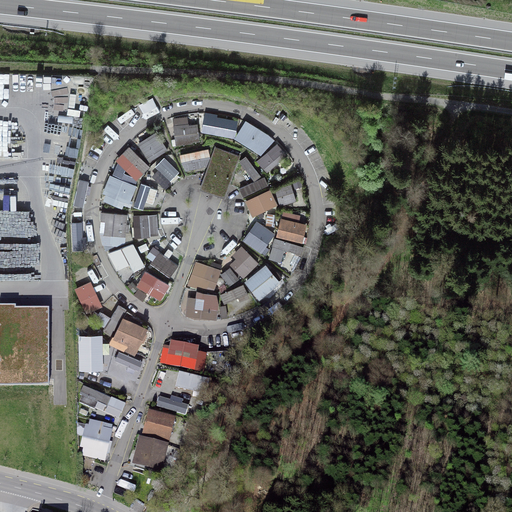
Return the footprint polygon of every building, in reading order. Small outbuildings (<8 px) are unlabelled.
[(206,114),(204,129),(234,134),(237,120),(206,114)] [(72,188),(86,125),(65,120),(63,130),(48,127),(40,164),(52,166),(49,178),(47,178),(44,189),(63,193),(65,186),(72,188)] [(246,121),(237,136),(261,151),(273,138),(268,134),(246,121)] [(198,122),(174,125),(176,142),(200,139),(198,122)] [(141,146),(149,159),(167,148),(159,135),(158,135),(155,131),(145,138),(139,141),(141,146)] [(277,143),(258,159),(267,169),(286,154),(277,143)] [(148,165),(129,146),(122,152),(127,156),(121,162),(136,177),(148,165)] [(198,148),(180,152),(182,161),(183,161),(185,169),(199,166),(198,157),(200,157),(198,148)] [(237,157),(216,150),(203,186),(224,193),(228,183),(237,157)] [(170,154),(156,163),(160,170),(174,161),(170,154)] [(260,175),(241,185),(244,192),(263,181),(260,175)] [(134,185),(111,176),(105,190),(123,198),(121,203),(126,205),(129,206),(131,201),(128,200),(131,193),(133,192),(134,189),(133,187),(134,185)] [(299,179),(292,181),(294,188),(301,186),(299,179)] [(280,203),(296,198),(292,183),(275,188),(280,203)] [(155,189),(140,185),(135,205),(143,207),(143,205),(151,207),(155,189)] [(270,189),(247,200),(254,214),(277,203),(270,189)] [(128,224),(125,223),(126,213),(103,211),(102,219),(106,220),(104,232),(124,234),(124,233),(127,234),(128,224)] [(135,236),(149,235),(149,225),(156,225),(155,214),(133,215),(135,236)] [(305,224),(283,218),(279,232),(301,238),(305,224)] [(273,233),(256,221),(244,237),(261,249),(273,233)] [(298,243),(275,236),(272,244),(296,252),(298,243)] [(131,243),(119,249),(130,271),(142,265),(131,243)] [(258,261),(242,245),(236,251),(239,255),(231,262),(243,275),(252,267),(258,261)] [(178,264),(159,250),(156,254),(151,250),(147,255),(152,259),(150,262),(170,277),(178,264)] [(219,269),(197,261),(189,284),(211,291),(219,269)] [(265,264),(247,278),(259,293),(277,279),(265,264)] [(238,277),(230,267),(222,273),(230,283),(238,277)] [(168,284),(146,271),(138,284),(153,293),(156,287),(163,292),(168,284)] [(100,304),(90,281),(77,287),(88,310),(100,304)] [(241,283),(235,288),(242,296),(239,298),(235,294),(230,298),(233,303),(240,311),(245,307),(243,304),(246,302),(248,305),(254,301),(241,283)] [(195,296),(189,296),(187,314),(216,317),(217,310),(194,308),(195,296)] [(16,303),(0,303),(0,384),(16,385),(49,385),(49,306),(16,306),(16,303)] [(111,334),(126,309),(118,304),(108,320),(93,311),(89,316),(105,326),(103,329),(111,334)] [(146,328),(124,317),(115,335),(129,342),(125,349),(134,353),(137,346),(141,338),(145,340),(147,334),(144,333),(146,328)] [(165,363),(189,370),(191,363),(196,365),(198,356),(193,355),(194,349),(171,342),(165,363)] [(135,355),(111,347),(102,374),(126,381),(135,355)] [(180,370),(176,386),(196,392),(201,376),(180,370)] [(88,389),(83,403),(105,410),(110,396),(88,389)] [(173,395),(172,400),(160,396),(157,405),(186,414),(189,405),(182,403),(183,398),(173,395)] [(174,418),(150,411),(144,432),(169,439),(174,418)] [(103,458),(104,451),(109,452),(111,441),(109,440),(113,424),(93,419),(91,426),(88,425),(83,446),(85,446),(84,453),(103,458)] [(156,441),(141,437),(135,462),(155,467),(156,464),(163,466),(168,447),(161,445),(155,443),(156,441)]
